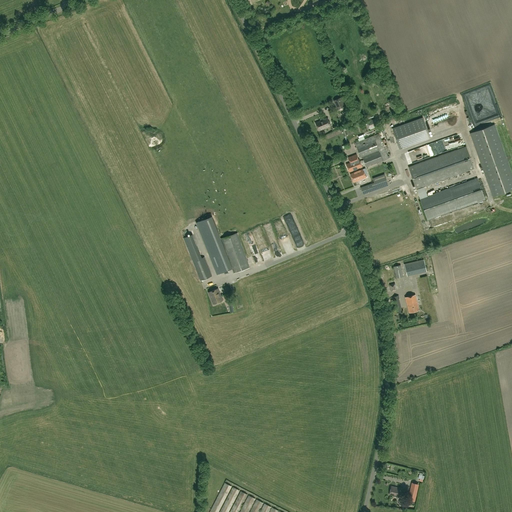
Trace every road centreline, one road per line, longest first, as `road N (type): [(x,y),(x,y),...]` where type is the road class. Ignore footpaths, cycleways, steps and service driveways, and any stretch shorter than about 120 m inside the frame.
road 1 (unclassified): [(364,511),(385,409),(374,301),(233,0)]
road 2 (unknown): [(208,285),(344,231)]
